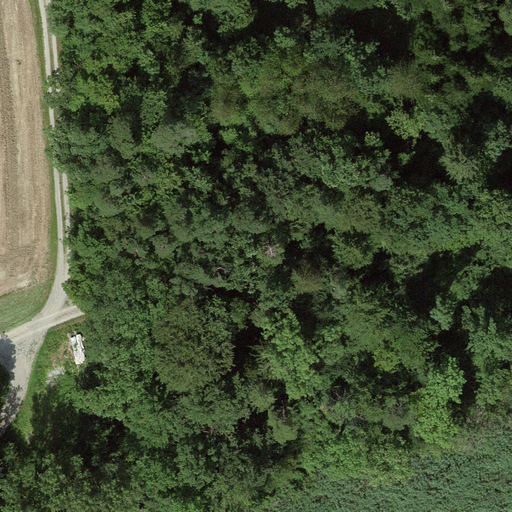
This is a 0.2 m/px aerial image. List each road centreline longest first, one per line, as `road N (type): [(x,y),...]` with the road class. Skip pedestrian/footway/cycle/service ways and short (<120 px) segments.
road 1 (track): [(0,349),(305,207),(511,99)]
road 2 (track): [(67,318),(50,0)]
